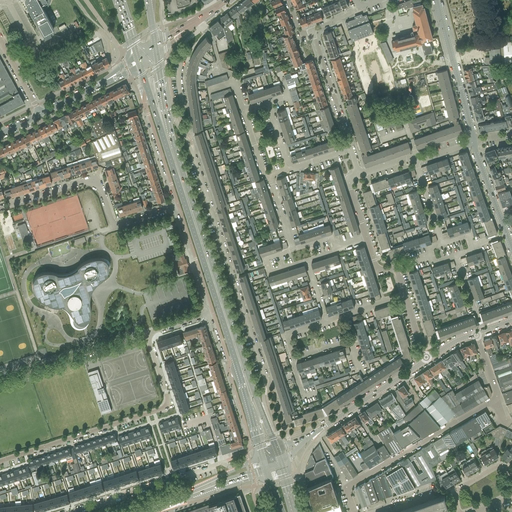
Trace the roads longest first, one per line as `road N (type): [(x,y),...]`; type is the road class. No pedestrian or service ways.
road 1 (primary): [(265,422),(166,114)]
road 2 (residential): [(0,461),(164,408),(149,333),(212,312)]
road 3 (residential): [(265,422),(264,375),(178,126)]
road 4 (primary): [(146,84),(239,376)]
road 5 (unclassified): [(354,511),(345,487),(495,398),(475,333)]
road 6 (residential): [(72,511),(221,462)]
road 7 (residential): [(327,321),(287,334),(291,359),(349,340),(342,316)]
road 8 (unclassified): [(472,143),(436,0)]
road 9 (tertiary): [(310,435),(425,360)]
road 10 (residential): [(146,84),(143,101),(177,206)]
road 11 (residential): [(350,148),(311,32)]
